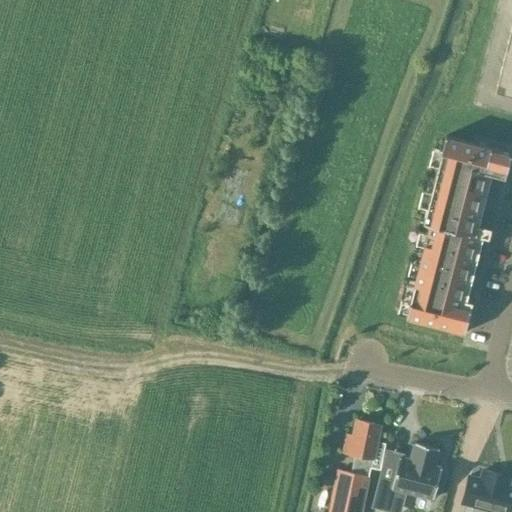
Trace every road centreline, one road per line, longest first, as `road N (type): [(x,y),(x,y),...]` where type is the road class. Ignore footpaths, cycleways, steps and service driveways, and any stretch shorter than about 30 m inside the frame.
road 1 (track): [(364,367),(311,372),(200,355),(92,369),(0,348)]
road 2 (residential): [(487,395),(364,367)]
